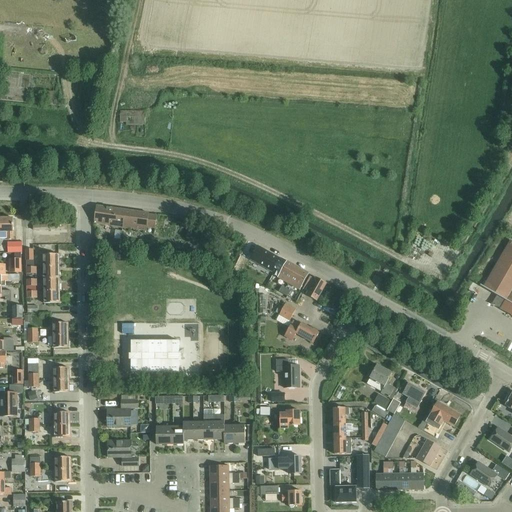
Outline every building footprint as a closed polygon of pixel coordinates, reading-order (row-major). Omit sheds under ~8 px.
[(52,103),(54,92),(46,91),(45,102),(52,103)] [(120,111),(120,122),(126,122),(126,125),(145,125),(145,112),(120,111)] [(122,228),(124,210),(96,206),(93,223),(111,226),(111,228),(113,229),(114,227),(122,228)] [(124,210),(122,228),(146,232),(147,228),(155,229),(157,216),(148,215),(149,214),(124,210)] [(13,232),(13,218),(0,218),(0,232),(7,232),(7,240),(13,240),(13,232)] [(511,242),(511,241),(484,288),(480,286),(497,296),(492,305),(491,304),(491,305),(511,313),(511,242)] [(22,242),(7,243),(8,253),(22,253),(22,242)] [(258,247),(251,260),(272,272),(274,269),(277,271),(274,276),(277,277),(284,265),(278,261),(280,259),(258,247)] [(33,250),(25,250),(25,261),(34,261),(33,250)] [(43,255),(43,267),(59,267),(59,255),(43,255)] [(9,273),(21,273),(21,261),(10,260),(9,273)] [(277,277),(277,278),(288,284),(297,268),(286,262),(284,265),(277,277)] [(0,286),(1,287),(5,287),(5,282),(19,282),(19,275),(6,275),(6,265),(0,265),(0,286)] [(59,279),(59,267),(43,267),(43,280),(59,279)] [(297,268),(288,284),(300,291),(309,274),(297,268)] [(325,284),(315,278),(305,296),(316,302),(325,284)] [(59,292),(59,279),(43,280),(44,292),(59,292)] [(1,291),(1,287),(0,286),(0,297),(5,297),(5,300),(11,300),(11,291),(1,291)] [(59,304),(59,292),(44,292),(44,304),(59,304)] [(289,322),(295,311),(285,305),(283,308),(279,314),(278,316),(289,322)] [(22,319),(22,306),(12,306),(12,319),(22,319)] [(52,324),(52,336),(68,336),(68,324),(52,324)] [(313,344),(319,333),(317,333),(318,331),(313,329),(312,330),(301,324),(299,327),(294,324),(289,333),(286,338),(291,341),(295,334),(313,344)] [(27,330),(28,344),(39,343),(38,329),(27,330)] [(68,348),(68,336),(52,336),(53,348),(68,348)] [(4,341),(0,340),(0,352),(3,352),(6,352),(13,352),(13,338),(4,339),(4,341)] [(179,341),(132,341),(133,354),(131,354),(131,360),(132,360),(133,373),(179,372),(180,360),(181,360),(181,354),(179,354),(179,341)] [(3,352),(0,352),(0,368),(5,369),(5,366),(12,365),(12,357),(6,357),(6,352),(3,352)] [(38,374),(38,359),(28,359),(28,381),(24,381),(24,388),(39,388),(39,374),(38,374)] [(275,366),(276,366),(276,372),(283,372),(283,388),(299,387),(298,366),(287,366),(287,359),(275,359),(275,366)] [(389,399),(394,389),(386,384),(391,374),(376,366),(369,378),(385,387),(380,394),(389,399)] [(53,368),(53,381),(69,380),(69,368),(53,368)] [(13,384),(23,384),(23,371),(13,371),(13,384)] [(41,385),(49,386),(51,374),(42,373),(41,385)] [(69,393),(69,380),(53,381),(54,393),(69,393)] [(406,388),(402,395),(408,399),(406,403),(417,409),(419,405),(426,393),(417,388),(409,383),(406,388)] [(0,415),(2,415),(2,417),(17,416),(17,394),(24,394),(23,385),(11,385),(11,394),(1,394),(2,406),(0,406),(0,415)] [(35,390),(28,393),(30,400),(38,398),(35,390)] [(271,394),(271,402),(284,402),(284,394),(271,394)] [(373,404),(384,409),(389,400),(378,395),(373,404)] [(393,399),(387,411),(394,415),(401,404),(393,399)] [(436,399),(428,413),(444,423),(451,427),(458,414),(448,408),(449,406),(436,399)] [(131,409),(138,409),(138,401),(122,402),(122,411),(108,411),(108,427),(131,427),(131,409)] [(387,415),(387,414),(375,407),(372,413),(385,419),(390,422),(391,420),(392,418),(387,415)] [(270,416),(270,408),(260,408),(260,416),(270,416)] [(334,424),(346,424),(345,416),(349,416),(349,409),(333,409),(334,424)] [(300,411),(287,411),(287,413),(280,413),(280,429),(288,429),(288,426),(300,426),(300,411)] [(54,413),(54,426),(70,425),(70,413),(54,413)] [(420,426),(418,429),(433,437),(435,434),(436,435),(443,423),(444,423),(428,413),(420,426)] [(394,415),(393,418),(392,418),(391,420),(402,427),(405,422),(394,415)] [(224,416),(213,417),(213,423),(214,423),(214,441),(224,440),(224,422),(224,416)] [(214,423),(213,423),(213,417),(204,417),(204,423),(204,441),(214,441),(214,423)] [(29,419),(29,420),(25,420),(25,425),(29,425),(29,433),(40,432),(40,419),(29,419)] [(388,426),(399,432),(402,427),(391,420),(390,422),(388,426)] [(224,444),(235,444),(235,426),(225,426),(225,422),(224,422),(224,440),(224,444)] [(194,423),(183,423),(183,427),(184,441),(194,441),(194,423)] [(204,423),(194,423),(194,441),(204,441),(204,423)] [(346,424),(334,424),(334,439),(346,439),(346,424)] [(70,438),(70,425),(54,426),(55,438),(70,438)] [(245,426),(235,426),(235,444),(246,444),(245,426)] [(385,431),(396,437),(399,432),(388,426),(385,431)] [(163,446),(174,445),(173,427),(163,428),(163,445),(163,446)] [(174,445),(184,445),(184,441),(183,427),(173,427),(174,445)] [(490,440),(508,453),(511,447),(511,436),(511,438),(498,429),(490,440)] [(383,436),(393,442),(396,437),(385,431),(383,436)] [(380,441),(390,447),(393,442),(383,436),(380,441)] [(346,439),(334,439),(334,455),(346,455),(346,454),(351,454),(351,439),(346,439)] [(123,468),(139,467),(138,459),(131,459),(131,441),(108,442),(109,458),(122,458),(123,468)] [(390,447),(380,441),(374,452),(384,458),(390,447)] [(436,452),(439,447),(428,441),(417,460),(430,467),(438,453),(436,452)] [(411,447),(409,447),(403,457),(407,459),(412,449),(411,447)] [(369,455),(357,456),(357,473),(370,472),(369,455)] [(15,460),(11,460),(12,473),(25,473),(25,459),(22,460),(22,456),(15,456),(15,460)] [(511,460),(506,456),(502,463),(511,470),(511,460)] [(30,464),(30,478),(41,477),(41,464),(40,464),(40,457),(30,457),(30,464)] [(289,459),(270,459),(271,470),(289,470),(289,474),(301,474),(301,457),(289,457),(289,459)] [(55,458),(55,471),(71,470),(71,458),(55,458)] [(478,463),(470,475),(489,487),(496,476),(505,481),(509,474),(496,465),(492,472),(478,463)] [(230,466),(211,466),(211,480),(230,479),(233,479),(233,474),(230,474),(230,466)] [(71,483),(71,470),(55,471),(55,483),(71,483)] [(340,471),(330,471),(330,486),(336,485),(336,488),(336,504),(356,503),(356,487),(340,488),(340,485),(340,471)] [(0,472),(0,483),(5,484),(5,479),(11,479),(11,472),(4,472),(4,473),(0,472)] [(376,475),(376,491),(388,491),(388,475),(376,475)] [(400,475),(388,475),(388,491),(400,491),(400,475)] [(411,475),(400,475),(400,491),(412,491),(411,475)] [(423,475),(411,475),(412,491),(423,491),(423,475)] [(264,476),(256,477),(256,485),(264,485),(264,476)] [(230,479),(211,480),(211,491),(230,492),(230,484),(233,484),(233,479),(230,479)] [(5,489),(5,484),(0,483),(0,495),(5,495),(5,496),(11,495),(11,489),(5,489)] [(278,487),(260,487),(260,496),(278,495),(278,487)] [(488,490),(484,496),(491,500),(495,495),(488,490)] [(230,492),(211,491),(211,504),(230,504),(234,504),(234,499),(230,499),(230,492)] [(295,507),(302,506),(302,492),(289,492),(289,496),(282,496),(282,502),(289,502),(289,507),(291,509),(293,509),(295,507)] [(13,495),(14,508),(26,507),(25,495),(13,495)] [(57,503),(57,511),(71,511),(71,503),(57,503)]
